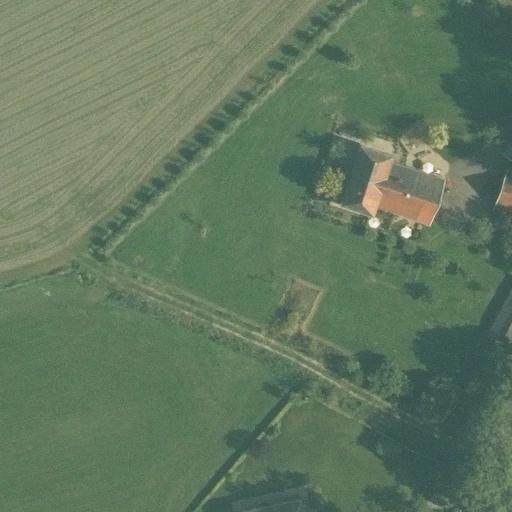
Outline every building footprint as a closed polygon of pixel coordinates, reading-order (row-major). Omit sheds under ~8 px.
[(511,131),(501,123),(487,142),(511,161),(511,131)] [(372,216),(375,207),(429,226),(444,183),(390,164),(393,157),(362,146),(341,205),(372,216)] [(493,210),(511,215),(511,171),(506,170),(493,210)] [(511,290),(487,337),(511,350),(511,290)] [(302,511),(299,497),(237,511),(236,511),(302,511)]
